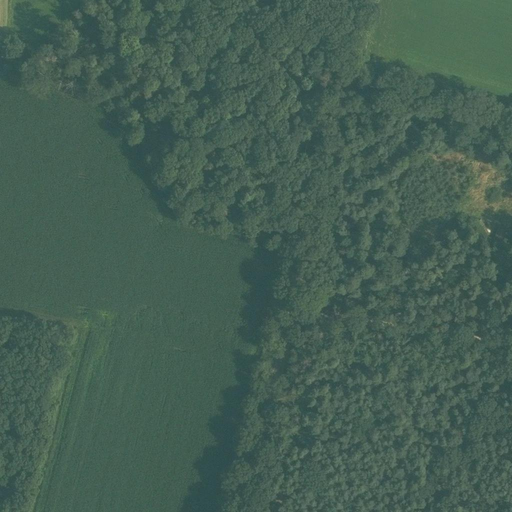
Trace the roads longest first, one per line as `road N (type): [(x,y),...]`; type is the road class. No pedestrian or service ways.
road 1 (tertiary): [(243,511),(371,0)]
road 2 (track): [(323,314),(511,344)]
